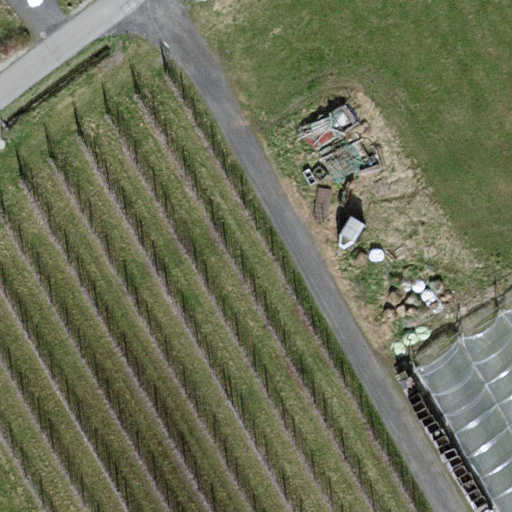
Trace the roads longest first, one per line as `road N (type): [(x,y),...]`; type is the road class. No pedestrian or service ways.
road 1 (track): [(146,0),(450,511)]
road 2 (residential): [(0,104),(139,0)]
